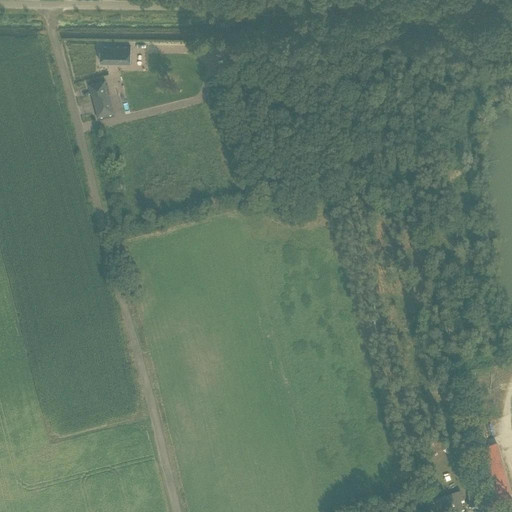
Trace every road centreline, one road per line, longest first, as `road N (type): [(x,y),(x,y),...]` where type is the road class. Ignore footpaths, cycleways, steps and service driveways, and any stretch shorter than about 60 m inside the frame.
road 1 (track): [(178,511),(59,54),(54,6)]
road 2 (unclassified): [(511,12),(0,5)]
